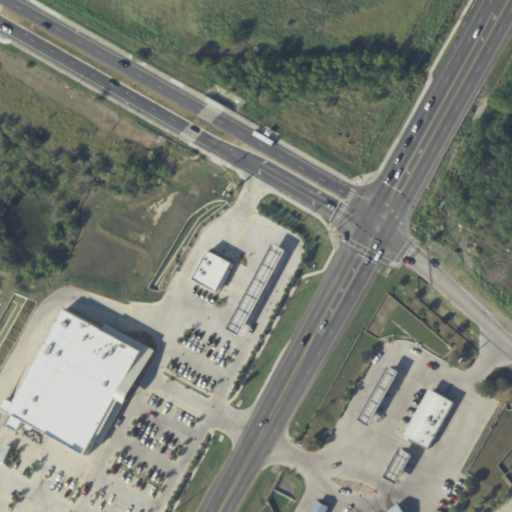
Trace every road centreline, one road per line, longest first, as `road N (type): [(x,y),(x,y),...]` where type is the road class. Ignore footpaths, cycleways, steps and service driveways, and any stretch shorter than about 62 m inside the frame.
road 1 (secondary): [(498,13),(382,223)]
road 2 (secondary): [(201,109),(6,0)]
road 3 (secondary): [(0,23),(185,127)]
road 4 (secondary): [(319,334),(220,511)]
road 5 (secondary): [(382,223),(346,189),(216,117)]
road 6 (secondary): [(382,223),(319,334)]
road 7 (secondary): [(271,175),(333,209),(382,223)]
